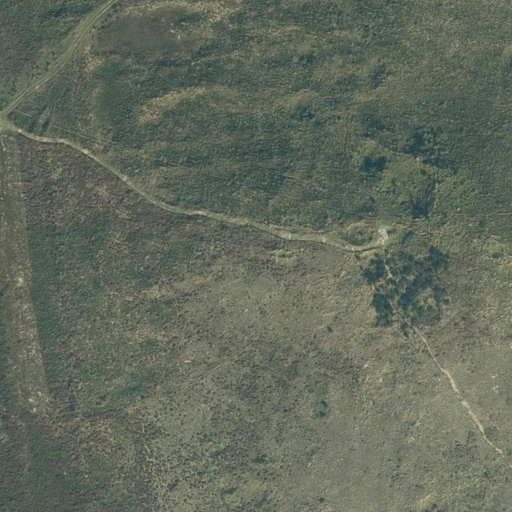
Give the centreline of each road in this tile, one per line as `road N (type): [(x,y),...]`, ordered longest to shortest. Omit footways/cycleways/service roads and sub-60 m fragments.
road 1 (track): [(0,124),(82,152),(166,207),(215,222),(343,248),(387,240)]
road 2 (track): [(126,0),(0,121)]
